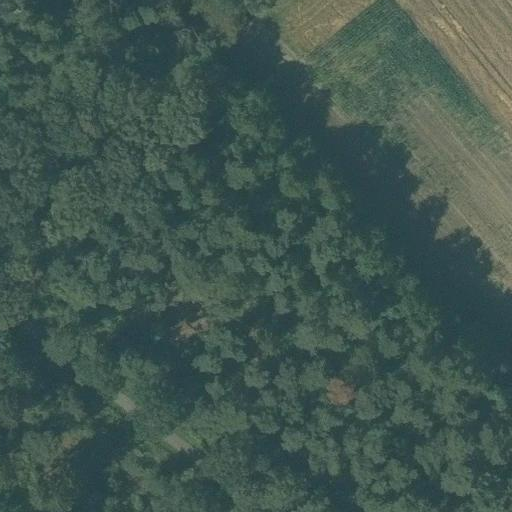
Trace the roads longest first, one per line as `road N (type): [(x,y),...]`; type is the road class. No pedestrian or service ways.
road 1 (unclassified): [(268,511),(0,308)]
road 2 (unclassified): [(253,0),(0,209)]
